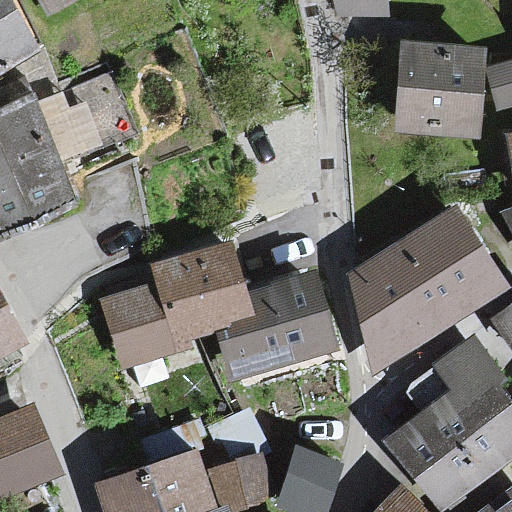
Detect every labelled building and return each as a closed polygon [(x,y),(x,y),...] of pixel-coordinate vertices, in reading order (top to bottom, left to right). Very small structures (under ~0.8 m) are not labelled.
[(26,0),(42,25),(83,0),(26,0)] [(0,66),(17,56),(0,29),(0,66)] [(466,135),(470,56),(390,53),(387,131),(466,135)] [(0,241),(67,212),(51,175),(122,143),(94,81),(27,111),(21,98),(0,107),(0,241)] [(511,188),(511,116),(478,118),(480,190),(511,188)] [(511,207),(483,230),(511,266),(511,207)] [(457,213),(362,269),(379,357),(500,283),(457,213)] [(233,297),(221,260),(138,288),(147,314),(90,334),(110,389),(167,370),(161,352),(195,341),(243,324),(233,297)] [(212,390),(325,350),(298,274),(233,297),(243,324),(195,341),(212,390)] [(511,322),(475,345),(495,377),(511,366),(511,322)] [(511,451),(469,386),(370,450),(410,511),(418,511),(511,451)] [(0,496),(41,475),(8,411),(0,415),(0,496)] [(287,511),(328,511),(345,462),(297,445),(276,508),(287,511)] [(232,511),(229,503),(220,506),(200,448),(93,485),(104,511),(232,511)] [(208,469),(220,506),(229,503),(232,511),(278,496),(263,450),(236,459),(208,469)] [(511,511),(511,505),(501,492),(476,511),(511,511)] [(390,511),(379,502),(370,511),(390,511)]
